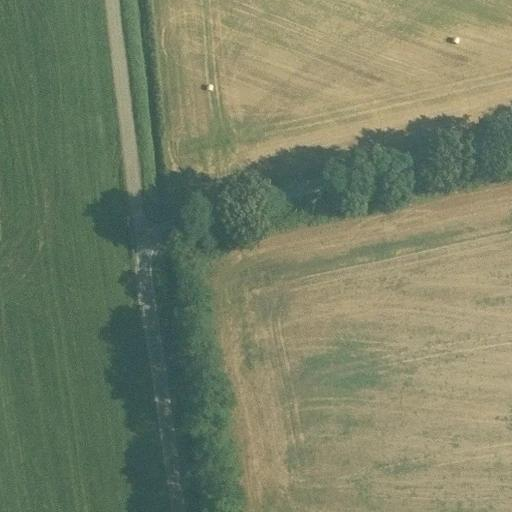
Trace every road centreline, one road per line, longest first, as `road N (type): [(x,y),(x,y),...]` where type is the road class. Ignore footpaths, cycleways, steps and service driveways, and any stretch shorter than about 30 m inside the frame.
road 1 (tertiary): [(173,511),(133,255),(186,224),(511,143)]
road 2 (track): [(133,255),(110,0)]
